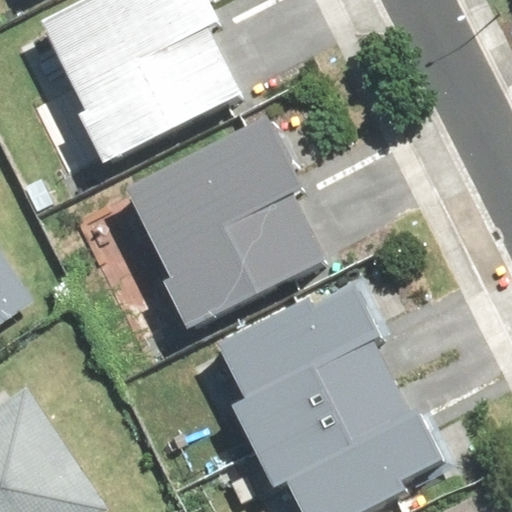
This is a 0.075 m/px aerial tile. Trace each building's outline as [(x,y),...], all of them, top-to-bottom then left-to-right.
[(240,103),(198,18),(210,12),(203,0),(90,0),(31,29),(74,114),(64,118),(91,175),(109,167),(240,103)] [(191,337),(322,273),(280,188),(252,131),(114,199),(155,285),(146,289),(173,346),(191,337)] [(0,326),(28,309),(0,263),(0,326)] [(320,299),(231,342),(257,397),(244,403),(264,444),(402,379),(384,340),(391,337),(367,286),(323,307),(320,299)] [(402,379),(264,444),(284,486),(298,480),(313,511),(368,511),(413,491),(410,485),(453,464),(427,410),(419,414),(402,379)] [(0,511),(113,511),(117,510),(32,384),(0,405),(0,511)]
